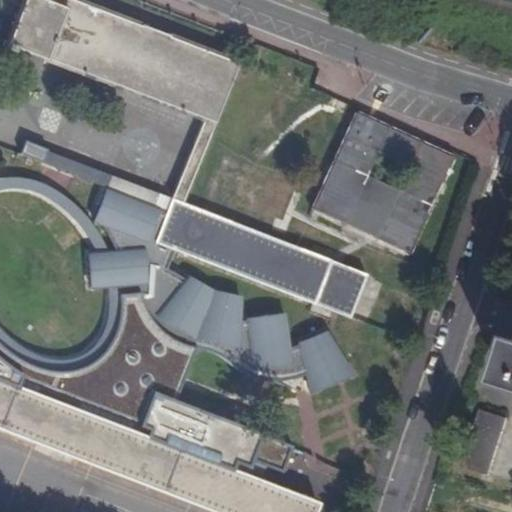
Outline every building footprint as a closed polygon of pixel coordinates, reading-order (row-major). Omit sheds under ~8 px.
[(239,63),(151,29),(77,0),(67,0),(65,7),(48,0),(22,0),(3,48),(10,51),(12,46),(95,78),(203,120),(170,199),(166,210),(153,243),(348,318),(365,274),(181,204),(182,202),(212,132),(239,63)] [(452,157),(356,111),(310,205),(406,252),(452,157)] [(166,210),(170,199),(47,151),(42,162),(92,182),(166,210)] [(92,182),(42,162),(26,156),(1,222),(0,221),(0,278),(15,285),(22,268),(71,287),(90,237),(73,231),(92,182)] [(296,370),(284,312),(243,320),(255,379),(296,370)] [(329,330),(293,343),(311,392),(348,379),(329,330)] [(511,371),(503,404),(511,406),(511,371)] [(0,431),(211,511),(311,511),(316,502),(0,380),(0,431)] [(507,418),(480,409),(461,466),(488,476),(507,418)]
